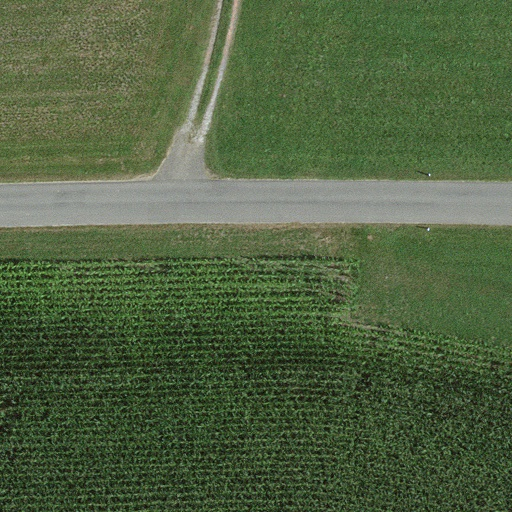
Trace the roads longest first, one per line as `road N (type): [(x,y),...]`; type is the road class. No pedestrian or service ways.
road 1 (unclassified): [(0,213),(511,214)]
road 2 (track): [(234,0),(210,106),(172,208)]
